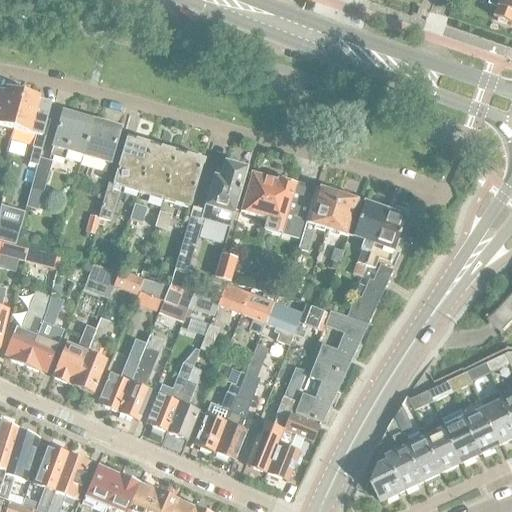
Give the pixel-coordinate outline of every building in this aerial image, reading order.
[(511,0),(489,0),(487,5),(496,8),(492,18),(511,25),(511,21),(511,0)] [(0,126),(11,130),(21,93),(5,89),(4,93),(0,91),(0,126)] [(37,166),(40,158),(49,122),(45,121),(50,105),(38,102),(39,98),(21,93),(11,130),(34,136),(31,147),(32,147),(28,164),(35,165),(37,166)] [(81,157),(91,124),(61,115),(51,148),(54,149),(52,158),(63,162),(64,160),(79,164),(81,157)] [(119,132),(91,124),(81,157),(109,165),(119,132)] [(137,194),(151,148),(150,147),(149,142),(139,139),(135,143),(125,140),(112,186),(108,185),(98,218),(98,219),(109,223),(119,189),(137,194)] [(160,151),(151,148),(137,194),(162,202),(176,155),(175,155),(174,150),(164,147),(160,151)] [(188,210),(202,163),(200,163),(199,158),(189,155),(185,158),(176,155),(162,202),(188,210)] [(36,212),(42,193),(51,161),(40,158),(37,166),(35,165),(29,189),(24,209),(36,212)] [(220,203),(235,207),(246,170),(224,163),(221,173),(216,172),(203,213),(216,216),(220,203)] [(281,235),(295,186),(277,181),(276,183),(250,175),(239,213),(266,221),(264,230),(281,235)] [(315,189),(315,191),(300,241),(297,249),(307,252),(314,229),(323,232),(324,229),(326,230),(337,196),(336,195),(335,191),(328,189),(324,191),(315,189)] [(339,196),(337,196),(326,230),(329,231),(328,234),(337,237),(338,233),(349,237),(360,203),(351,200),(349,195),(343,193),(339,196)] [(361,253),(353,274),(358,276),(359,272),(368,276),(371,269),(365,267),(384,212),(378,210),(379,207),(366,202),(365,205),(364,204),(352,239),(362,243),(359,252),(361,253)] [(140,224),(145,209),(134,205),(129,221),(140,224)] [(393,253),(405,219),(403,218),(404,216),(391,211),(390,214),(384,212),(365,267),(371,269),(373,270),(376,260),(389,264),(393,253)] [(170,217),(159,213),(154,228),(166,232),(170,217)] [(84,231),(93,234),(98,219),(98,218),(89,216),(84,231)] [(189,220),(169,287),(179,290),(184,274),(186,274),(201,223),(189,220)] [(0,222),(0,242),(2,243),(13,246),(19,227),(0,222)] [(26,233),(21,231),(18,239),(27,242),(28,237),(26,233)] [(13,246),(2,243),(0,250),(0,257),(23,263),(26,250),(13,246)] [(343,253),(339,251),(333,249),(329,260),(339,264),(343,253)] [(23,263),(23,264),(56,272),(59,258),(26,250),(23,263)] [(215,277),(231,282),(237,259),(221,255),(215,277)] [(392,272),(389,270),(379,266),(372,283),(369,281),(365,289),(358,286),(347,319),(367,326),(392,272)] [(95,284),(111,290),(116,274),(100,270),(95,284)] [(116,274),(111,290),(110,291),(135,301),(142,284),(116,274)] [(157,300),(163,302),(169,287),(143,281),(142,284),(135,301),(134,303),(153,311),(157,300)] [(217,302),(216,306),(240,316),(244,307),(249,294),(226,285),(219,302),(217,302)] [(179,291),(179,290),(169,287),(163,302),(176,307),(177,305),(187,309),(193,295),(179,291)] [(15,330),(4,357),(9,359),(8,361),(24,368),(45,316),(50,299),(36,294),(20,332),(15,330)] [(244,307),(240,316),(265,325),(274,303),(249,294),(244,307)] [(214,315),(216,306),(217,302),(193,295),(187,309),(189,308),(214,315)] [(511,322),(511,295),(490,319),(503,332),(511,322)] [(288,346),(295,330),(297,325),(305,305),(304,305),(301,313),(275,304),(278,298),(276,297),(274,303),(265,325),(266,325),(266,326),(274,329),(273,332),(278,334),(275,341),(288,346)] [(50,299),(45,316),(55,320),(60,302),(50,299)] [(331,304),(326,303),(324,310),(331,313),(333,307),(331,304)] [(330,313),(305,305),(297,325),(320,334),(323,326),(325,327),(330,313)] [(0,343),(8,310),(0,308),(0,343)] [(315,363),(344,376),(367,326),(347,319),(331,313),(330,313),(325,327),(341,334),(335,352),(321,346),(315,363)] [(45,316),(24,368),(40,374),(41,372),(45,374),(62,331),(52,327),(55,320),(45,316)] [(72,388),(92,396),(107,361),(96,356),(110,323),(100,319),(96,330),(72,388)] [(52,379),(72,388),(96,330),(85,326),(76,347),(66,343),(52,379)] [(219,330),(210,326),(200,349),(210,353),(219,330)] [(101,408),(117,414),(149,338),(138,335),(136,340),(134,339),(118,379),(109,376),(98,404),(102,405),(101,408)] [(150,393),(140,389),(149,366),(152,367),(162,342),(149,337),(149,338),(117,414),(133,421),(134,418),(139,420),(150,393)] [(486,364),(490,374),(509,365),(504,355),(486,364)] [(157,396),(146,423),(151,425),(150,428),(166,434),(192,367),(183,363),(171,391),(161,387),(157,396)] [(321,425),(331,405),(344,376),(315,363),(308,380),(320,385),(314,400),(302,396),(294,414),(321,425)] [(490,374),(486,364),(467,373),(471,383),(490,374)] [(198,413),(186,408),(201,371),(192,367),(166,434),(186,442),(198,413)] [(472,385),(471,383),(467,373),(446,383),(451,394),(472,385)] [(245,375),(236,398),(214,454),(230,460),(231,458),(235,460),(246,433),(240,430),(260,380),(245,375)] [(451,394),(446,383),(428,391),(434,402),(451,394)] [(511,386),(510,388),(510,389),(500,394),(504,402),(502,403),(509,416),(511,414),(511,386)] [(494,404),(484,409),(485,411),(483,412),(490,425),(493,424),(497,433),(497,435),(495,436),(500,446),(511,440),(511,414),(509,416),(502,403),(504,402),(500,394),(499,393),(491,397),(494,404)] [(199,445),(198,447),(214,454),(236,398),(226,394),(220,410),(209,405),(205,416),(194,443),(199,445)] [(427,406),(421,395),(408,401),(413,412),(427,406)] [(265,475),(290,415),(294,403),(283,399),(274,419),(276,419),(267,441),(257,437),(245,467),(246,467),(265,475)] [(481,456),(500,446),(495,436),(497,435),(497,433),(493,424),(490,425),(483,412),(485,411),(484,409),(479,400),(459,410),(471,435),(474,433),(478,442),(478,445),(476,445),(481,456)] [(396,451),(389,454),(390,457),(388,458),(394,472),(397,470),(402,479),(401,482),(399,482),(404,493),(423,483),(418,473),(420,472),(421,470),(416,461),(413,462),(407,449),(408,448),(403,437),(399,430),(409,425),(401,408),(387,432),(396,451)] [(451,414),(440,419),(452,444),(455,442),(459,451),(458,454),(457,455),(462,465),(481,456),(476,445),(478,445),(478,442),(474,433),(471,435),(459,410),(451,414)] [(313,444),(319,428),(290,415),(265,475),(281,481),(282,479),(287,481),(298,454),(287,449),(293,435),(313,444)] [(442,474),(462,465),(457,455),(458,454),(459,451),(455,442),(452,444),(440,419),(420,428),(432,453),(435,452),(440,461),(439,463),(437,464),(442,474)] [(0,424),(0,488),(17,432),(0,424)] [(423,483),(442,474),(437,464),(439,463),(440,461),(435,452),(432,453),(420,428),(403,437),(408,448),(407,449),(413,462),(416,461),(421,470),(420,472),(418,473),(423,483)] [(17,432),(0,488),(0,501),(2,502),(7,503),(14,479),(26,482),(38,441),(17,432)] [(382,503),(404,493),(399,482),(401,482),(402,479),(397,470),(394,472),(388,458),(390,457),(389,454),(386,448),(380,446),(377,454),(380,459),(374,464),(370,474),(377,477),(374,486),(382,503)] [(46,448),(32,486),(43,490),(35,511),(46,511),(68,456),(46,448)] [(68,456),(46,511),(58,511),(64,497),(75,502),(89,464),(68,456)] [(93,503),(106,509),(120,477),(97,467),(82,505),(91,508),(93,503)] [(127,511),(139,485),(120,477),(106,509),(105,511),(115,511),(116,511),(127,511)] [(370,481),(362,478),(358,491),(366,494),(370,481)] [(149,511),(158,493),(139,485),(127,511),(149,511)] [(172,511),(177,502),(158,493),(149,511),(172,511)] [(2,502),(0,508),(0,511),(35,511),(7,503),(2,502)] [(194,511),(195,510),(177,502),(172,511),(194,511)]
